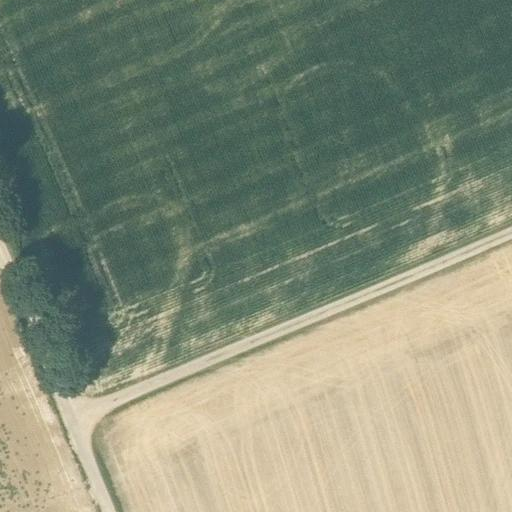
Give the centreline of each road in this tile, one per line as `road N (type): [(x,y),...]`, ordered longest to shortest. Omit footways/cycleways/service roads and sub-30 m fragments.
road 1 (track): [(70,417),(511,232)]
road 2 (unclassified): [(107,511),(0,250)]
